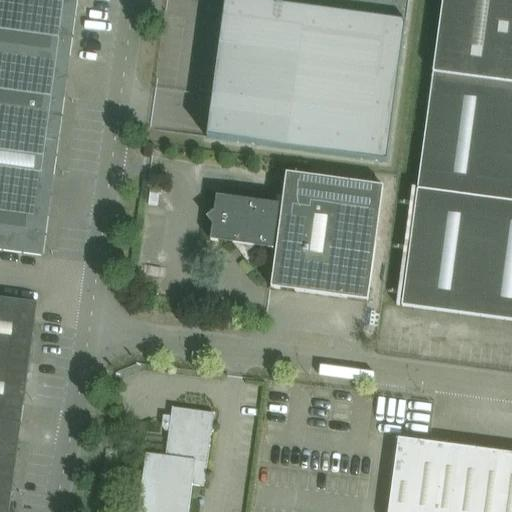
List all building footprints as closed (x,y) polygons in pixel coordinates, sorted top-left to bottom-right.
[(0,0),(0,251),(43,258),(77,0),(0,0)] [(225,0),(212,99),(239,103),(233,143),(387,163),(409,0),(225,0)] [(511,0),(442,0),(432,77),(511,87),(511,0)] [(511,321),(511,87),(432,77),(401,307),(511,321)] [(383,187),(286,174),(281,205),(216,197),(214,212),(206,218),(212,226),(210,241),(239,245),(246,253),(254,247),(276,250),(270,289),(367,302),(383,187)] [(0,298),(0,360),(28,364),(36,304),(0,298)] [(0,421),(20,424),(28,364),(0,360),(0,421)] [(163,416),(162,420),(161,427),(164,431),(168,432),(165,457),(145,454),(137,511),(188,511),(192,486),(203,487),(213,414),(171,409),(170,417),(163,416)] [(0,482),(12,484),(20,424),(0,421),(0,482)] [(511,511),(511,454),(410,441),(398,439),(387,511),(511,511)] [(0,511),(8,511),(12,484),(0,482),(0,511)]
